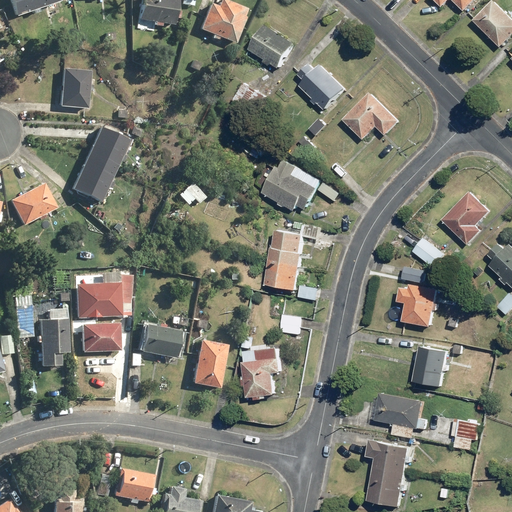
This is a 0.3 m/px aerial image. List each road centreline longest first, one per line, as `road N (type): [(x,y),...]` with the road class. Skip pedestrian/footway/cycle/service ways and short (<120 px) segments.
road 1 (residential): [(315,460),(362,245),(385,206),(473,115)]
road 2 (residential): [(0,442),(62,425),(110,423),(315,460)]
road 3 (residential): [(473,115),(354,0)]
